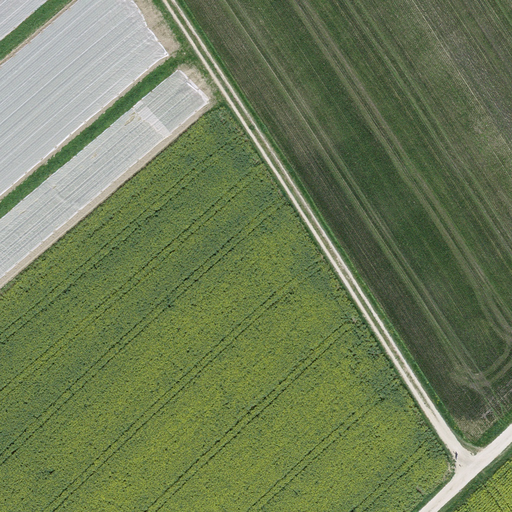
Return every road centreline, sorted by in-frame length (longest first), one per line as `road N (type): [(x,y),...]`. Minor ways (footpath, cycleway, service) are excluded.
road 1 (track): [(468,469),(165,0)]
road 2 (track): [(511,429),(423,511)]
